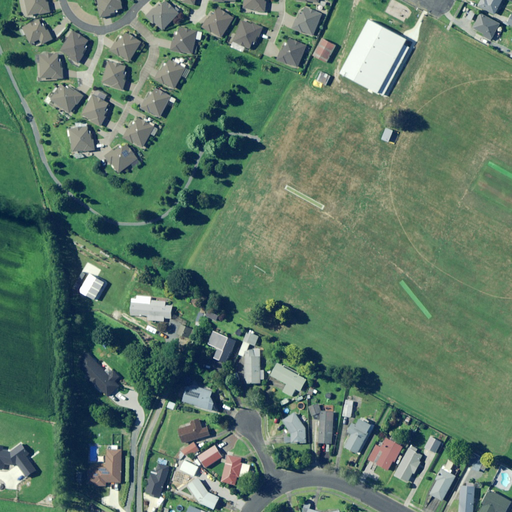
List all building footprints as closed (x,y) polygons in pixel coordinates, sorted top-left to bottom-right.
[(26,0),(29,16),(51,12),(49,0),(26,0)] [(125,10),(121,0),(98,0),(100,7),(99,7),(102,18),(112,15),(111,13),(125,10)] [(245,0),(244,8),(253,9),(253,10),(266,12),(267,0),(245,0)] [(503,0),(482,0),(479,6),(496,15),(503,0)] [(147,16),(153,22),(149,26),(154,30),(158,26),(164,32),(181,13),(167,1),(161,7),(158,4),(147,16)] [(297,18),(293,29),(314,37),(324,13),(306,6),(304,13),(302,12),(299,19),(297,18)] [(212,13),(203,27),(222,38),(235,18),(219,8),(215,15),(212,13)] [(501,23),(481,14),(474,29),(486,35),(485,37),(493,41),(501,23)] [(263,27),(243,19),(234,42),(251,49),(254,42),(257,43),(263,27)] [(44,27),(41,20),(24,28),(31,44),(41,40),(43,44),(54,39),(47,25),(44,27)] [(370,21),(341,72),(377,92),(406,41),(370,21)] [(174,32),(171,50),(171,52),(183,54),(183,53),(194,55),(197,39),(202,40),(204,32),(198,31),(180,28),(179,33),(174,32)] [(90,40),(73,30),(61,51),(70,56),(69,57),(78,62),(80,63),(89,47),(86,46),(90,40)] [(122,39),(118,37),(111,52),(132,62),(143,40),(126,31),(122,39)] [(308,46),(291,38),(288,45),(285,44),(278,60),(287,64),(288,63),(298,68),(308,46)] [(337,46),(324,39),(315,56),(327,63),(337,46)] [(60,62),(60,54),(37,54),(37,63),(42,63),(42,78),(64,78),(64,62),(60,62)] [(177,90),(184,75),(188,76),(191,70),(187,68),(188,66),(170,58),(166,66),(162,65),(155,80),(177,90)] [(127,67),(110,61),(103,83),(123,90),(129,75),(125,74),(127,67)] [(72,91),(63,84),(52,99),(49,97),(46,101),(53,106),(56,102),(71,113),(85,96),(75,88),(72,91)] [(173,96),(156,88),(153,94),(149,92),(141,108),(163,118),(173,96)] [(107,111),(111,104),(94,94),(82,115),(102,126),(110,112),(107,111)] [(156,127),(138,117),(131,130),(129,129),(124,138),(133,143),(134,142),(144,148),(156,127)] [(85,150),(86,157),(95,155),(94,150),(97,150),(94,134),(90,135),(88,123),(84,124),(85,127),(70,129),(74,152),(85,150)] [(393,130),(386,127),(381,139),(388,142),(393,130)] [(134,169),(142,162),(128,144),(122,149),(119,146),(106,157),(120,173),(131,165),(134,169)] [(149,316),(149,320),(160,321),(160,317),(166,317),(167,301),(150,300),(149,303),(133,302),(133,316),(149,316)] [(192,328),(182,324),(178,334),(188,338),(192,328)] [(237,341),(215,331),(209,344),(220,348),(215,358),(228,363),(237,341)] [(261,349),(249,349),(251,344),(254,345),(257,336),(250,334),(247,342),(244,341),(239,355),(246,357),(245,384),(261,384),(261,378),(265,378),(265,370),(261,370),(261,349)] [(116,370),(110,376),(89,352),(77,364),(90,378),(87,381),(95,390),(98,387),(109,398),(126,381),(116,370)] [(289,364),(280,360),(271,376),(287,384),(284,392),(293,396),(296,389),(301,392),(308,379),(287,368),(289,364)] [(193,385),(190,384),(184,401),(214,411),(218,399),(212,397),(214,392),(200,388),(199,390),(192,387),(193,385)] [(355,401),(347,400),(344,416),(357,418),(359,407),(354,406),(355,401)] [(176,404),(170,401),(168,408),(174,410),(176,404)] [(322,411),(320,404),(310,407),(312,415),(315,420),(320,420),(319,443),(333,444),(335,412),(322,411)] [(307,429),(297,413),(284,421),(292,433),(292,444),(307,443),(307,429)] [(361,418),(358,426),(353,423),(348,433),(350,434),(344,446),(359,454),(374,425),(361,418)] [(203,428),(200,419),(193,422),(194,425),(179,430),(184,444),(211,435),(208,427),(203,428)] [(398,438),(388,433),(380,447),(377,445),(369,460),(390,471),(405,444),(397,440),(398,438)] [(442,442),(431,436),(425,448),(436,454),(442,442)] [(200,451),(194,442),(183,450),(188,459),(200,451)] [(228,452),(222,442),(209,450),(215,461),(228,452)] [(0,468),(6,470),(7,464),(13,465),(16,463),(27,477),(36,470),(25,457),(29,454),(21,444),(9,453),(2,451),(3,446),(0,445),(0,468)] [(118,445),(113,445),(113,450),(107,450),(107,469),(89,468),(88,484),(96,484),(96,486),(107,486),(107,482),(122,483),(123,450),(118,450),(118,445)] [(418,449),(411,446),(395,475),(408,482),(414,472),(415,473),(425,456),(417,452),(418,449)] [(243,458),(229,455),(222,482),(236,485),(238,476),(248,478),(251,465),(242,463),(243,458)] [(485,462),(473,455),(469,463),(474,466),(473,469),(480,472),(485,462)] [(144,493),(159,497),(170,467),(158,463),(156,470),(159,471),(157,476),(151,474),(144,493)] [(452,470),(445,466),(431,495),(444,501),(456,476),(451,473),(452,470)] [(193,478),(190,472),(183,475),(186,482),(193,478)] [(208,491),(200,478),(189,485),(200,502),(215,509),(220,498),(208,491)] [(473,511),(477,488),(462,486),(459,511),(473,511)] [(507,511),(511,502),(511,501),(490,490),(484,504),(485,504),(481,511),(497,511),(498,511),(499,511),(507,511)]
